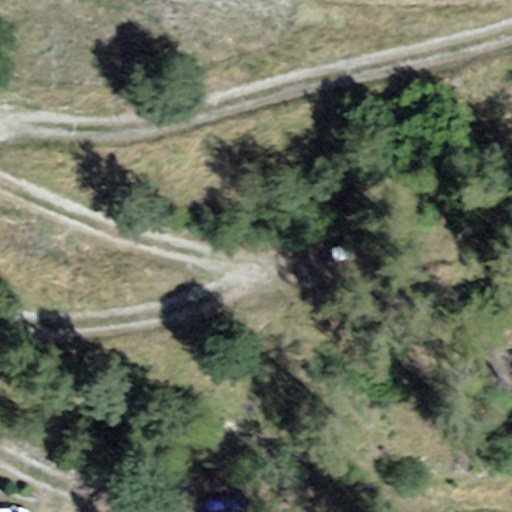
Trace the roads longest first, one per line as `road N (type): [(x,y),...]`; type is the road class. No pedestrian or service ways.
road 1 (track): [(0,178),(77,215),(253,264),(215,294),(161,309),(67,323),(0,318)]
road 2 (track): [(511,27),(135,123),(0,127)]
road 3 (track): [(0,452),(88,500),(244,511)]
road 4 (track): [(289,511),(511,508)]
